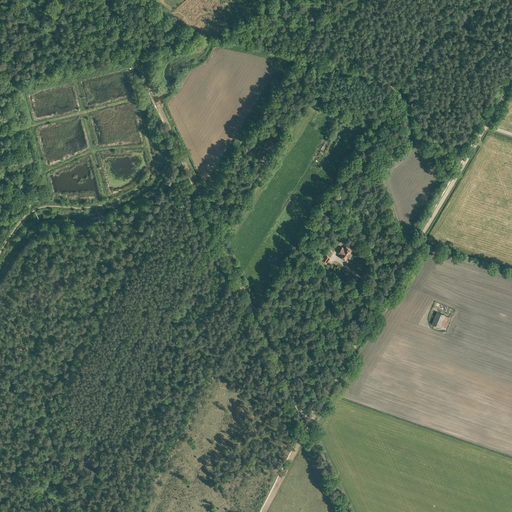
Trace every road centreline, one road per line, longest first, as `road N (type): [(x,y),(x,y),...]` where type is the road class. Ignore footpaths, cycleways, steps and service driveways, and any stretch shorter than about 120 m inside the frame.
road 1 (track): [(511,81),(307,426)]
road 2 (track): [(306,422),(178,150)]
road 3 (track): [(19,82),(205,41),(217,30)]
